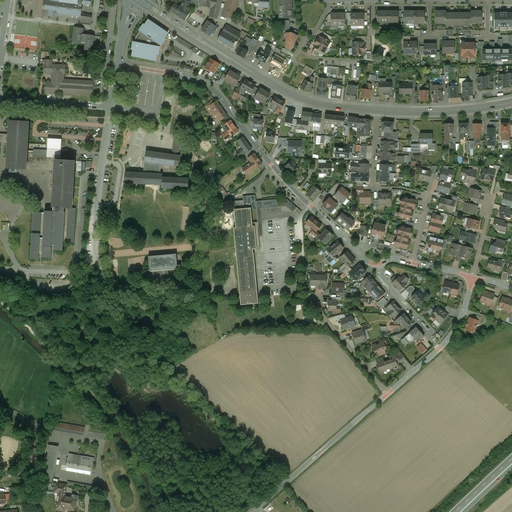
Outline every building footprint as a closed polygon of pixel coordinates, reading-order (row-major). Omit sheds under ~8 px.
[(43,11),(42,18),(48,19),(49,16),(80,20),(80,22),(91,23),(92,15),(85,15),(85,13),(82,12),(83,5),(83,1),(83,0),(43,0),(42,11),(43,11)] [(174,5),(173,5),(170,10),(185,20),(190,12),(189,12),(190,5),(191,1),(189,0),(188,0),(186,0),(182,0),(181,7),(180,6),(178,9),(173,6),(174,5)] [(210,0),(209,7),(212,8),(208,21),(212,24),(213,22),(216,23),(222,0),(210,0)] [(225,0),(225,3),(221,16),(235,20),(238,11),(235,10),(238,0),(225,0)] [(279,0),(279,7),(281,7),(281,13),(279,13),(279,19),(291,18),(291,0),(279,0)] [(205,17),(197,11),(189,23),(198,29),(205,17)] [(414,11),(404,11),(404,18),(404,24),(405,24),(406,26),(409,26),(410,24),(414,24),(414,12),(414,11)] [(446,11),(435,11),(435,23),(446,23),(446,25),(471,25),(471,23),(481,23),(481,11),(471,11),(471,13),(446,13),(446,11)] [(398,12),(377,12),(377,23),(398,23),(398,17),(398,12)] [(424,12),(414,12),(414,24),(424,24),(424,12)] [(511,14),(494,14),(494,31),(511,31),(511,14)] [(330,17),(327,17),(323,25),(326,27),(328,23),(331,23),(331,16),(330,16),(330,17)] [(168,34),(148,20),(144,25),(143,25),(139,30),(140,30),(136,36),(134,42),(133,42),(132,49),(133,49),(132,55),(155,60),(157,54),(158,54),(160,48),(156,47),(156,45),(158,43),(162,45),(165,40),(164,39),(168,34)] [(212,24),(208,21),(201,30),(210,36),(212,33),(213,34),(215,31),(214,30),(216,26),(212,24)] [(226,25),(222,32),(236,40),(241,31),(235,28),(234,29),(226,25)] [(95,35),(82,34),(83,28),(82,28),(80,27),(80,28),(74,27),(74,28),(73,30),(74,30),(74,31),(73,31),(73,33),(73,35),(72,35),(72,36),(73,36),(72,42),(73,42),(73,43),(75,43),(75,42),(76,42),(76,43),(77,43),(78,43),(80,44),(80,43),(81,43),(81,42),(86,43),(85,49),(84,49),(84,50),(92,51),(92,50),(93,36),(95,36),(95,35)] [(236,40),(222,32),(218,39),(232,47),(236,40)] [(288,34),(286,34),(287,50),(289,52),(289,53),(298,37),(295,35),(291,33),(288,34)] [(332,37),(324,33),(322,37),(330,41),(332,37)] [(322,37),(320,36),(318,39),(316,41),(327,47),(330,42),(330,41),(322,37)] [(327,47),(316,41),(315,44),(315,45),(314,48),(324,53),(327,47)] [(257,45),(251,42),(248,50),(253,52),(255,49),(257,45)] [(266,48),(264,53),(269,55),(271,49),(273,45),(264,42),(262,46),(266,48)] [(449,42),(442,42),(442,54),(454,54),(454,53),(454,44),(449,44),(449,42)] [(409,43),(404,43),(404,54),(409,54),(409,53),(416,53),(416,43),(409,43)] [(477,43),(461,43),(461,58),(474,58),(474,49),(477,49),(477,43)] [(436,44),(424,44),(424,47),(424,55),(435,54),(436,54),(436,52),(436,44)] [(244,49),(240,47),(236,54),(244,58),(248,51),(244,49)] [(511,50),(483,50),(483,60),(511,60),(511,50)] [(264,53),(260,51),(256,58),(265,63),(268,57),(269,56),(269,55),(264,53)] [(284,61),(276,56),(271,63),(280,68),(284,61)] [(219,64),(210,59),(205,68),(213,72),(216,69),(219,64)] [(52,73),(64,74),(65,74),(65,66),(51,65),(45,65),(44,65),(44,73),(52,73)] [(314,70),(306,66),(304,69),(312,74),(314,70)] [(238,76),(229,71),(226,78),(225,79),(232,83),(231,83),(235,86),(236,85),(237,82),(240,77),(238,76)] [(64,74),(52,73),(51,83),(45,83),(45,93),(93,95),(93,81),(63,80),(64,74)] [(225,79),(226,78),(223,76),(218,83),(225,87),(227,83),(224,81),(225,79)] [(310,76),(307,81),(305,80),(301,88),(308,92),(313,84),(311,83),(314,78),(310,76)] [(327,79),(319,78),(318,88),(317,88),(316,96),(326,97),(327,89),(326,89),(327,84),(327,79)] [(251,93),(254,87),(255,86),(252,84),(252,83),(249,82),(245,80),(242,85),(240,84),(238,87),(237,89),(240,92),(239,98),(242,100),(244,101),(246,95),(244,94),(246,90),(248,91),(251,93)] [(409,84),(399,84),(399,94),(412,94),(412,89),(415,89),(415,80),(409,80),(409,84)] [(372,84),(367,83),(366,89),(362,89),(361,98),(370,99),(371,90),(372,84)] [(392,83),(379,83),(379,92),(391,92),(392,92),(392,83)] [(466,83),(463,83),(463,96),(472,96),(472,83),(466,83)] [(342,86),(333,85),(332,89),(331,94),(332,94),(331,98),(340,99),(342,86)] [(357,87),(349,85),(348,91),(347,91),(346,100),(355,101),(357,87)] [(253,94),(257,88),(254,87),(251,93),(248,91),(248,92),(251,94),(251,93),(253,94),(249,100),(253,102),(253,94)] [(457,87),(448,87),(449,98),(457,98),(457,87)] [(270,94),(260,88),(259,90),(256,96),(255,97),(262,100),(261,102),(266,105),(267,102),(266,101),(270,94)] [(441,90),(434,90),(434,91),(434,101),(442,101),(442,90),(441,90)] [(425,91),(420,91),(420,101),(428,101),(428,91),(425,91)] [(285,103),(275,97),(273,99),(271,104),(275,107),(281,110),(285,103)] [(210,106),(216,101),(214,99),(205,106),(207,108),(210,106)] [(227,116),(216,101),(210,106),(213,110),(220,120),(227,116)] [(299,111),(290,106),(286,113),(288,114),(294,118),(295,118),(299,111)] [(298,120),(296,128),(296,129),(307,130),(308,121),(311,122),(312,113),(302,112),(301,120),(298,120)] [(321,114),(312,113),(311,122),(313,122),(320,123),(321,114)] [(291,124),(294,118),(288,114),(285,120),(291,124)] [(335,116),(325,115),(324,124),(325,124),(324,129),(331,130),(332,124),(334,125),(335,116)] [(335,116),(334,125),(336,125),(344,126),(345,117),(335,116)] [(358,119),(348,118),(347,126),(355,127),(357,127),(358,119)] [(263,121),(254,119),(254,124),(253,127),(257,128),(257,129),(262,129),(262,125),(263,121)] [(369,120),(358,119),(357,127),(360,128),(360,130),(357,130),(356,134),(359,134),(359,136),(369,137),(370,122),(369,120)] [(26,169),(55,170),(55,160),(59,160),(59,158),(61,158),(61,139),(47,138),(47,150),(33,149),(33,151),(27,151),(29,121),(10,120),(7,168),(26,169)] [(238,131),(231,121),(223,126),(226,131),(221,135),(225,140),(238,131)] [(393,123),(383,122),(382,123),(382,131),(385,132),(392,133),(392,132),(393,123)] [(453,124),(444,124),(444,133),(445,133),(449,133),(453,133),(453,124)] [(468,124),(459,124),(459,133),(463,133),(468,133),(468,124)] [(481,124),(473,124),(473,132),(474,132),(480,132),(481,132),(481,124)] [(509,124),(501,124),(501,133),(502,133),(509,133),(509,124)] [(496,127),(487,127),(487,145),(496,145),(496,127)] [(269,132),(267,132),(265,141),(274,143),(275,136),(276,132),(269,131),(269,132)] [(392,133),(385,132),(384,136),(381,136),(381,139),(397,140),(399,131),(397,131),(396,133),(392,132),(392,133)] [(509,133),(502,133),(501,145),(511,145),(511,141),(511,139),(509,139),(509,133)] [(432,134),(420,134),(420,140),(420,144),(428,144),(432,144),(432,134)] [(252,149),(243,137),(237,141),(242,148),(236,153),(239,158),(245,153),(246,153),(252,149)] [(174,139),(171,155),(179,156),(181,140),(174,139)] [(302,141),(289,140),(289,141),(288,146),(288,152),(302,153),(302,141)] [(390,142),(381,141),(381,151),(390,151),(390,149),(390,142)] [(419,144),(411,144),(411,152),(419,152),(419,144)] [(351,151),(334,148),(333,158),(349,160),(351,151)] [(390,154),(390,151),(381,151),(380,160),(395,161),(396,154),(390,154)] [(156,153),(146,152),(145,162),(146,162),(161,164),(179,166),(181,156),(179,156),(171,155),(161,154),(161,153),(156,153)] [(262,163),(254,153),(248,158),(251,162),(242,169),(247,175),(262,163)] [(44,213),(33,212),(30,259),(39,259),(39,253),(42,253),(42,257),(51,258),(52,245),(55,245),(55,250),(63,250),(63,242),(73,242),(75,208),(72,208),(74,161),(59,160),(55,160),(55,170),(53,207),(53,211),(45,211),(44,213)] [(297,167),(291,161),(285,166),(291,173),(297,167)] [(161,164),(146,162),(146,166),(145,166),(145,169),(146,169),(146,174),(160,174),(161,164)] [(319,174),(331,174),(331,164),(326,164),(319,164),(319,174)] [(359,170),(359,164),(351,164),(351,168),(348,168),(348,172),(355,173),(355,170),(359,170)] [(368,164),(359,164),(359,170),(359,173),(368,173),(368,164)] [(395,166),(380,165),(380,173),(389,173),(389,171),(395,171),(395,166)] [(488,168),(488,170),(483,169),(482,175),(486,176),(485,179),(493,181),(494,174),(495,170),(493,170),(488,168)] [(430,172),(421,169),(419,177),(422,178),(422,180),(429,182),(431,174),(432,172),(430,172)] [(448,171),(442,169),(440,177),(447,179),(448,176),(451,177),(453,171),(448,170),(448,171)] [(476,171),(468,169),(468,170),(463,169),(462,175),(465,176),(464,181),(465,181),(471,183),(472,180),(474,181),(476,171)] [(134,183),(135,173),(125,173),(124,183),(134,183)] [(160,174),(146,174),(135,173),(134,183),(162,185),(162,177),(162,174),(160,174)] [(368,173),(359,173),(359,175),(358,181),(368,181),(368,173)] [(389,173),(380,173),(379,181),(394,181),(394,177),(397,177),(397,173),(389,173)] [(162,185),(161,188),(188,189),(188,179),(169,178),(169,176),(163,176),(163,177),(162,177),(162,185)] [(446,182),(445,186),(439,184),(437,190),(444,192),(445,189),(449,190),(451,183),(446,182)] [(321,192),(314,186),(307,195),(313,200),(321,192)] [(363,187),(356,187),(356,194),(360,194),(360,202),(361,202),(362,203),(365,203),(366,202),(370,202),(370,203),(370,193),(367,193),(366,191),(364,193),(363,191),(363,187)] [(342,188),(338,191),(347,198),(350,195),(342,188)] [(481,191),(470,188),(468,193),(472,195),(471,197),(478,199),(479,199),(481,191)] [(326,190),(320,198),(323,200),(328,192),(326,190)] [(340,199),(343,202),(344,202),(347,198),(338,191),(335,195),(340,199)] [(243,200),(234,201),(235,209),(234,209),(235,228),(233,228),(240,298),(241,305),(248,304),(251,304),(258,303),(258,300),(254,253),(253,253),(253,249),(257,249),(260,249),(259,243),(258,230),(257,230),(257,227),(258,227),(258,222),(252,223),(251,208),(251,206),(257,205),(257,201),(255,201),(254,195),(243,196),(243,200)] [(511,198),(504,196),(502,202),(505,203),(507,205),(509,204),(511,204),(511,198)] [(329,198),(326,202),(334,209),(337,205),(336,204),(331,199),(329,198)] [(415,200),(410,198),(410,199),(408,199),(408,200),(402,199),(402,200),(400,201),(401,203),(399,211),(397,213),(398,215),(398,216),(403,217),(403,218),(405,219),(405,220),(409,221),(410,218),(411,218),(411,217),(412,217),(413,212),(411,211),(412,209),(414,210),(415,204),(415,203),(414,203),(415,200)] [(451,201),(441,198),(439,206),(443,207),(444,210),(452,212),(453,207),(455,202),(451,201)] [(276,199),(262,201),(262,207),(272,206),(273,208),(277,207),(276,200),(276,199)] [(276,200),(277,207),(287,206),(298,217),(302,212),(288,199),(276,200)] [(262,201),(257,201),(257,205),(251,206),(251,208),(256,208),(258,222),(258,227),(257,227),(257,230),(258,230),(259,243),(264,242),(261,209),(273,208),(272,206),(262,207),(262,201)] [(326,202),(323,206),(330,211),(331,213),(334,209),(326,202)] [(467,204),(465,203),(464,208),(467,209),(466,212),(475,214),(476,210),(475,210),(476,206),(467,204)] [(511,211),(509,211),(500,209),(499,215),(502,216),(503,218),(506,217),(511,218),(511,213),(511,211)] [(348,219),(341,213),(336,220),(344,227),(345,227),(348,230),(354,223),(349,218),(348,219)] [(437,215),(433,214),(431,221),(437,222),(437,224),(441,225),(443,220),(443,217),(440,216),(437,215)] [(321,225),(311,217),(306,223),(313,229),(308,235),(308,238),(314,237),(316,237),(318,234),(319,234),(316,231),(321,225)] [(479,222),(468,219),(467,226),(475,228),(477,229),(479,222)] [(431,221),(431,220),(429,230),(435,232),(436,230),(439,231),(441,225),(437,224),(437,222),(431,221)] [(504,223),(495,221),(493,227),(496,228),(498,230),(501,229),(505,230),(507,224),(504,223)] [(386,225),(374,222),(372,232),(371,232),(371,233),(371,234),(370,237),(375,238),(374,238),(378,239),(378,238),(382,240),(383,237),(383,236),(384,236),(383,235),(386,225)] [(404,229),(399,227),(399,229),(397,230),(398,232),(396,240),(394,241),(395,243),(395,245),(400,246),(400,247),(402,247),(402,248),(406,250),(407,246),(408,247),(408,246),(409,246),(410,241),(408,240),(409,238),(411,238),(412,233),(411,233),(412,232),(411,232),(412,229),(407,227),(407,228),(405,228),(404,229)] [(333,235),(326,228),(320,235),(318,238),(326,244),(333,235)] [(365,230),(360,229),(359,235),(367,237),(369,231),(365,230)] [(465,232),(461,231),(460,237),(466,238),(466,241),(474,243),(476,235),(474,235),(465,232)] [(433,238),(428,236),(428,237),(425,250),(438,254),(440,248),(442,248),(444,240),(433,238)] [(343,248),(338,241),(330,247),(327,250),(333,257),(343,248)] [(505,244),(497,243),(497,242),(496,242),(496,243),(491,246),(495,252),(496,251),(498,250),(503,251),(505,244)] [(460,246),(452,244),(451,249),(453,250),(452,255),(457,256),(458,254),(460,255),(462,246),(460,246)] [(327,250),(330,247),(328,245),(321,251),(323,253),(327,250)] [(466,247),(462,246),(460,255),(461,255),(465,256),(466,258),(470,259),(472,249),(466,247)] [(355,260),(347,251),(341,257),(344,261),(346,263),(344,264),(346,266),(348,265),(355,260)] [(176,254),(148,256),(149,269),(148,269),(149,280),(180,277),(179,268),(177,268),(176,254)] [(498,262),(489,260),(487,267),(500,270),(501,265),(501,263),(498,262)] [(349,273),(350,273),(355,279),(355,280),(355,279),(366,271),(360,264),(352,270),(349,273)] [(346,266),(341,270),(343,273),(350,267),(348,265),(346,266)] [(352,270),(350,267),(343,273),(346,276),(350,273),(349,273),(352,270)] [(326,276),(310,275),(310,285),(319,285),(319,289),(325,289),(325,285),(326,285),(326,276)] [(378,285),(369,275),(363,280),(360,283),(363,286),(366,283),(367,285),(364,287),(369,292),(370,291),(378,285)] [(394,276),(390,280),(399,290),(406,285),(404,283),(408,280),(404,275),(400,278),(399,277),(397,279),(394,276)] [(452,283),(445,282),(443,292),(450,293),(452,283)] [(452,283),(450,293),(457,295),(458,288),(459,285),(458,284),(452,283)] [(336,285),(332,285),(332,292),(340,293),(343,293),(343,290),(343,284),(336,284),(336,285)] [(385,293),(378,285),(370,291),(373,295),(374,294),(378,298),(377,299),(385,293)] [(412,286),(409,286),(405,290),(409,295),(415,289),(412,286)] [(422,296),(418,291),(411,296),(419,305),(426,298),(426,299),(430,296),(426,292),(422,296)] [(489,293),(484,291),(481,300),(491,303),(493,297),(488,295),(489,293)] [(511,300),(502,297),(500,302),(499,302),(498,304),(499,305),(499,306),(502,307),(502,308),(511,312),(511,311),(511,300)] [(336,301),(328,301),(328,311),(333,311),(336,311),(336,308),(336,301)] [(401,310),(393,301),(387,307),(384,310),(386,312),(388,311),(389,312),(387,314),(390,318),(394,315),(395,316),(401,310)] [(438,307),(431,315),(435,319),(443,310),(440,308),(440,309),(438,307)] [(445,312),(443,310),(435,319),(440,323),(447,315),(445,313),(445,312)] [(411,322),(404,313),(395,321),(397,324),(398,325),(399,323),(400,324),(400,323),(401,322),(405,327),(409,324),(411,322)] [(479,321),(477,325),(484,323),(486,316),(478,313),(475,320),(479,321)] [(340,321),(344,330),(355,326),(352,316),(345,318),(344,314),(335,316),(337,321),(340,321)] [(472,320),(469,319),(467,323),(466,326),(465,329),(469,330),(468,332),(473,334),(474,332),(475,333),(477,325),(479,321),(475,320),(473,319),(472,320)] [(424,336),(416,327),(409,333),(414,338),(417,342),(424,336)] [(362,330),(352,333),(356,344),(366,341),(363,331),(362,330)] [(414,338),(409,333),(403,338),(408,343),(414,338)] [(379,343),(372,345),(373,349),(372,351),(379,354),(379,356),(385,353),(384,350),(386,349),(384,345),(384,343),(379,344),(379,343)] [(427,350),(421,343),(416,347),(422,354),(427,350)] [(390,360),(387,361),(390,369),(394,368),(393,367),(397,365),(396,361),(401,359),(396,356),(389,358),(390,360)] [(383,361),(379,363),(379,364),(377,365),(379,370),(380,372),(386,370),(386,369),(389,368),(389,369),(390,369),(387,361),(384,362),(383,361)] [(85,427),(54,422),(53,430),(84,436),(85,427)] [(57,446),(47,444),(40,479),(51,481),(57,446)] [(69,454),(69,453),(66,471),(90,475),(94,458),(77,455),(77,456),(69,455),(69,454)] [(94,486),(56,479),(56,482),(67,484),(93,489),(94,486)] [(67,484),(56,482),(54,490),(61,491),(66,492),(67,484)] [(66,492),(61,491),(59,503),(56,502),(55,509),(64,511),(64,509),(74,510),(76,497),(65,496),(66,492)]
